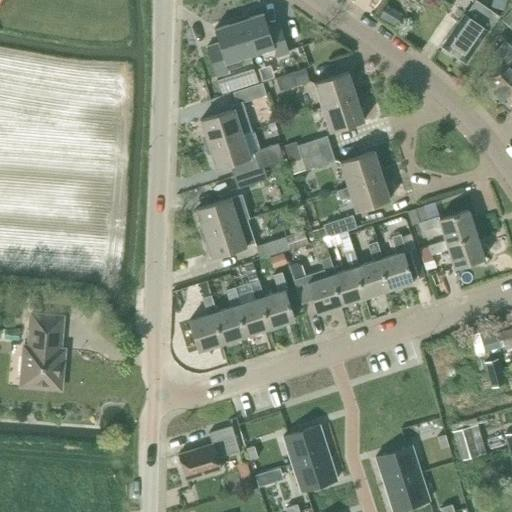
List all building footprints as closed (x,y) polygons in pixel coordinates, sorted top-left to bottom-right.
[(491,0),(489,8),(505,13),(509,0),(491,0)] [(463,15),(457,22),(441,47),(464,63),(486,31),(488,32),(498,17),(475,1),(465,16),(463,15)] [(261,60),(275,55),(276,57),(288,54),(279,24),(267,28),(262,14),(238,22),(249,56),(259,53),(261,60)] [(227,73),(226,70),(242,65),(240,59),(249,56),(238,22),(213,30),(218,44),(206,48),(215,77),(227,73)] [(511,43),(509,46),(504,42),(490,56),(491,57),(485,63),(493,70),(485,78),(497,89),(494,93),(501,99),(504,96),(511,103),(511,43)] [(296,58),(294,52),(278,57),(280,63),(296,58)] [(279,91),(309,82),(304,69),(275,79),(279,91)] [(269,80),(267,72),(257,76),(259,83),(269,80)] [(321,108),(355,97),(347,73),(313,84),(321,108)] [(241,103),(266,95),(262,83),(232,93),(236,105),(232,106),(233,110),(199,121),(207,145),(241,133),(250,130),(241,103)] [(363,122),(355,97),(321,108),(328,133),(363,122)] [(249,157),(241,133),(207,145),(215,170),(229,165),(233,177),(262,167),(283,161),(277,143),(254,151),(255,155),(249,157)] [(326,136),(296,146),(295,142),(283,145),(289,162),(330,148),(326,136)] [(334,160),(330,148),(289,162),(293,174),(334,160)] [(347,187),(381,176),(373,152),(339,163),(347,187)] [(262,167),(233,177),(237,189),(266,180),(262,167)] [(347,187),(354,212),(389,201),(381,176),(347,187)] [(196,209),(204,234),(237,223),(229,198),(196,209)] [(427,219),(423,206),(406,211),(411,225),(427,219)] [(446,244),(475,235),(468,211),(439,220),(438,217),(420,223),(423,232),(440,226),(444,241),(446,244)] [(327,238),(356,228),(352,215),(323,225),(327,238)] [(245,247),(244,245),(254,242),(247,220),(237,223),(204,234),(211,258),(245,247)] [(355,231),(347,233),(351,248),(359,246),(355,231)] [(301,232),(284,237),(288,248),(304,243),(301,232)] [(412,282),(411,280),(424,277),(416,253),(410,234),(400,237),(400,235),(391,237),(396,254),(381,259),(378,260),(387,290),(412,282)] [(483,259),(475,235),(446,244),(444,241),(428,246),(431,255),(447,250),(453,269),(483,259)] [(289,250),(288,248),(284,237),(255,247),(259,260),(289,250)] [(354,268),(364,297),(387,290),(378,260),(381,259),(376,242),(367,245),(373,262),(358,267),(354,268)] [(427,247),(420,249),(422,258),(429,256),(427,247)] [(340,305),(364,297),(354,268),(358,267),(352,250),(344,253),(349,269),(334,274),(331,275),(340,305)] [(273,268),(286,264),(283,254),(270,258),(273,268)] [(316,313),(340,305),(331,275),(334,274),(329,257),(320,260),(323,270),(293,279),(301,304),(312,300),(316,313)] [(433,267),(426,269),(428,275),(435,273),(433,267)] [(263,297),(273,327),(293,320),(284,291),(287,290),(281,273),(272,275),(278,292),(263,297)] [(239,305),(249,334),(273,327),(263,297),(258,280),(249,283),(254,300),(239,305)] [(216,312),(225,342),(249,334),(239,305),(234,288),(225,291),(231,307),(216,312)] [(198,351),(225,342),(216,312),(210,295),(202,298),(207,315),(188,321),(198,351)] [(59,349),(62,317),(30,315),(28,346),(23,346),(20,387),(60,390),(64,350),(59,349)] [(484,351),(511,343),(511,330),(481,340),(484,351)] [(485,362),(488,374),(501,371),(497,358),(485,362)] [(501,371),(488,374),(489,375),(492,386),(492,387),(504,384),(501,371)] [(489,375),(481,378),(484,389),(492,386),(489,375)] [(486,453),(478,424),(450,432),(459,461),(486,453)] [(319,425),(283,436),(292,464),(328,452),(319,425)] [(217,458),(239,452),(231,426),(208,433),(212,444),(178,455),(186,480),(220,470),(217,458)] [(445,434),(437,437),(440,448),(448,446),(445,434)] [(411,445),(375,457),(384,484),(420,473),(411,445)] [(254,446),(246,448),(250,460),(258,457),(254,446)] [(328,452),(292,464),(301,491),(337,480),(328,452)] [(420,473),(384,484),(393,511),(429,500),(420,473)] [(256,493),(253,481),(242,484),(245,496),(256,493)]
